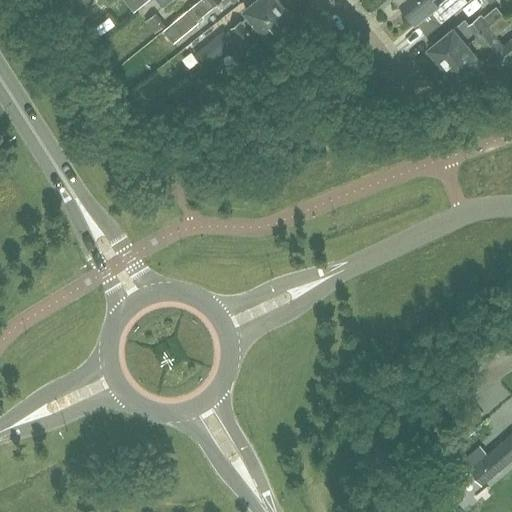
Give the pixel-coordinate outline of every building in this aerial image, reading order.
[(197,20),(221,1),(225,6),(231,0),(199,0),(188,9),(197,20)] [(237,42),(283,4),(279,0),(257,0),(245,10),(249,15),(240,22),(240,21),(231,28),(237,35),(233,38),(237,42)] [(443,0),(439,4),(436,0),(404,0),(400,4),(416,24),(432,11),(442,23),(468,1),(467,0),(443,0)] [(269,39),(294,18),(283,4),(237,42),(239,45),(243,41),(249,48),(257,41),(256,40),(264,33),(269,39)] [(431,48),(443,63),(503,14),(496,6),(482,18),(480,16),(468,26),(465,24),(456,31),(454,28),(431,48)] [(155,33),(165,25),(156,13),(145,21),(155,33)] [(503,14),(443,63),(456,79),(465,71),(468,75),(482,63),(480,59),(473,51),(482,44),(483,45),(496,35),(511,23),(503,14)] [(227,34),(211,47),(219,56),(235,43),(227,34)] [(490,56),(500,68),(511,58),(511,42),(509,39),(503,44),(490,56)] [(177,108),(201,88),(192,77),(168,97),(177,108)] [(510,461),(497,446),(488,454),(500,469),(510,461)]
